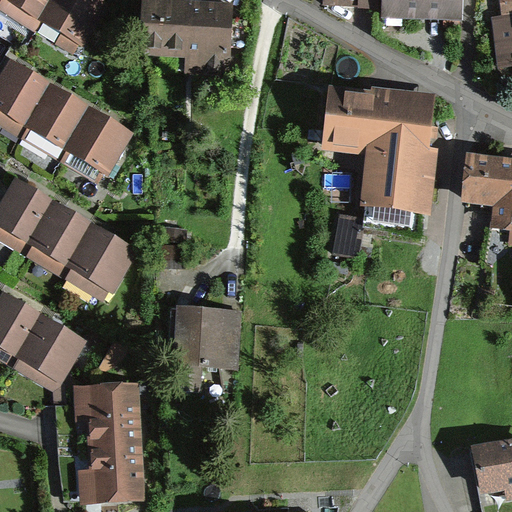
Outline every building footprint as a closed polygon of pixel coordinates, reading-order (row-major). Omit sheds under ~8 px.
[(107,1),(105,0),(3,0),(0,5),(0,35),(20,47),(30,30),(74,57),(107,1)] [(235,1),(208,0),(142,0),(141,56),(186,57),(185,75),(233,76),(235,1)] [(463,0),(385,0),(385,16),(463,18),(463,0)] [(511,0),(500,0),(503,15),(492,16),(499,67),(511,65),(511,0)] [(11,59),(0,77),(0,123),(98,183),(103,174),(106,176),(133,133),(11,59)] [(434,98),(331,86),(323,149),(367,154),(361,205),(430,213),(437,150),(428,149),(434,98)] [(511,158),(469,154),(464,202),(493,205),(491,228),(511,230),(510,246),(511,245),(511,158)] [(137,251),(15,179),(0,204),(0,239),(102,301),(109,290),(113,292),(137,251)] [(360,249),(363,217),(341,215),(338,247),(360,249)] [(87,342),(3,292),(0,296),(0,360),(53,392),(64,384),(87,342)] [(235,319),(178,317),(176,383),(199,384),(200,362),(233,363),(235,319)] [(64,384),(53,392),(53,404),(72,403),(71,386),(64,384)] [(141,384),(76,387),(78,422),(90,422),(92,472),(80,472),(81,501),(145,498),(141,384)] [(511,439),(472,446),(481,495),(503,491),(505,501),(511,499),(511,439)]
